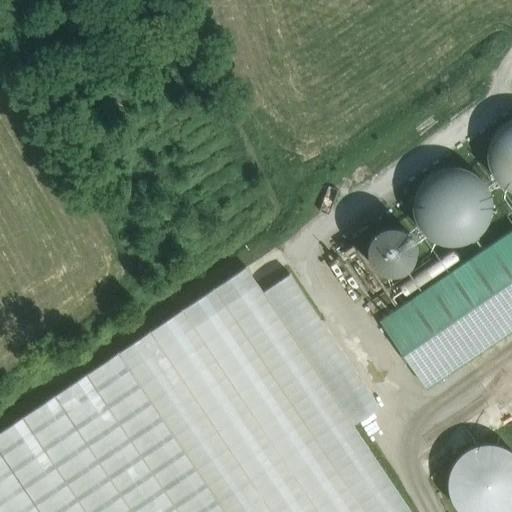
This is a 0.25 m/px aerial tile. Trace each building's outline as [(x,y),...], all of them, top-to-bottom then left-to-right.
[(511,121),(503,126),(495,136),(491,148),(490,155),(492,168),(499,179),(507,186),(511,188),(511,121)] [(421,227),(429,237),(441,243),(459,244),(471,240),(486,227),(491,215),(491,201),(489,194),(481,181),(471,172),(453,168),(440,170),(425,180),(420,188),(415,200),(416,215),(421,227)] [(375,270),(382,275),(391,278),(400,277),(410,271),(416,265),(419,256),(419,248),(416,239),(410,232),(402,228),(393,226),(389,227),(380,230),(372,237),(368,245),(368,255),(370,263),(375,270)] [(511,231),(381,321),(427,389),(511,330),(511,231)] [(264,292),(246,268),(0,433),(0,511),(411,511),(353,426),(380,408),(290,275),(264,292)] [(511,511),(511,456),(502,450),(490,447),(477,449),(465,455),(456,464),(451,476),(450,487),(452,498),(457,508),(460,511),(511,511)]
